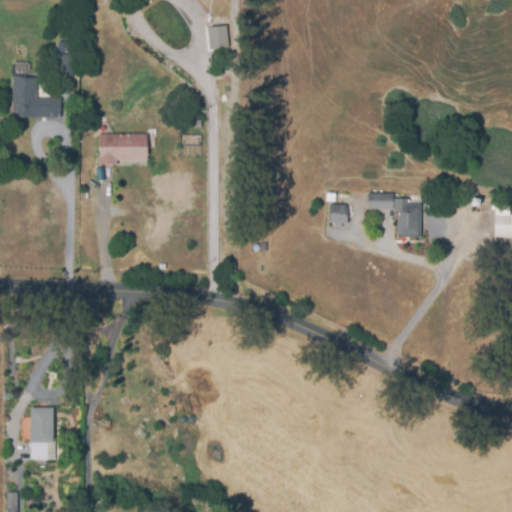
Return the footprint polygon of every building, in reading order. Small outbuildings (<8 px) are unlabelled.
[(208,50),(227,47),(223,25),(205,28),(208,50)] [(64,119),(14,119),(15,65),(30,65),(30,78),(36,78),(36,101),(64,101),(64,119)] [(107,118),(107,131),(97,131),(97,119),(107,118)] [(145,160),(115,160),(115,166),(98,166),(98,134),(145,134),(145,160)] [(481,187),(481,204),(472,203),(473,186),(481,187)] [(396,210),(366,210),(366,194),(394,194),(394,198),(405,197),(405,203),(420,203),(420,238),(395,238),(396,210)] [(511,235),(496,235),(496,207),(492,207),(492,194),(511,194),(511,235)] [(327,222),(327,205),(343,205),(343,223),(338,223),(338,227),(330,227),(330,222),(327,222)] [(57,406),(57,458),(35,458),(35,406),(57,406)] [(18,511),(7,511),(7,492),(18,492),(18,511)]
